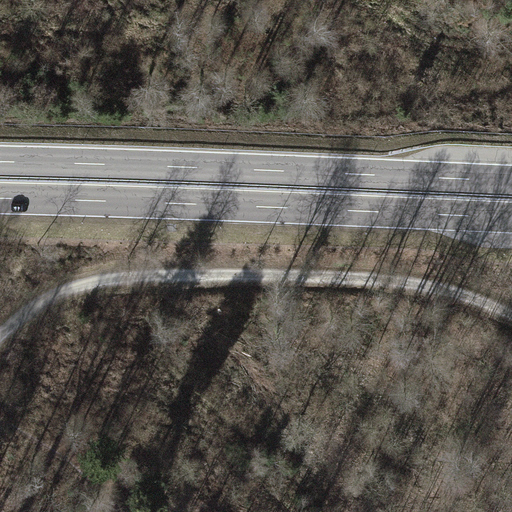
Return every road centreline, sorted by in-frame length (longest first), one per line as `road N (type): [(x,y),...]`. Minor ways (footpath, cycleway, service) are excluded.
road 1 (track): [(511,308),(451,285),(395,279),(173,276),(70,292),(0,337)]
road 2 (trunk): [(0,198),(511,218)]
road 3 (trunk): [(511,181),(0,162)]
